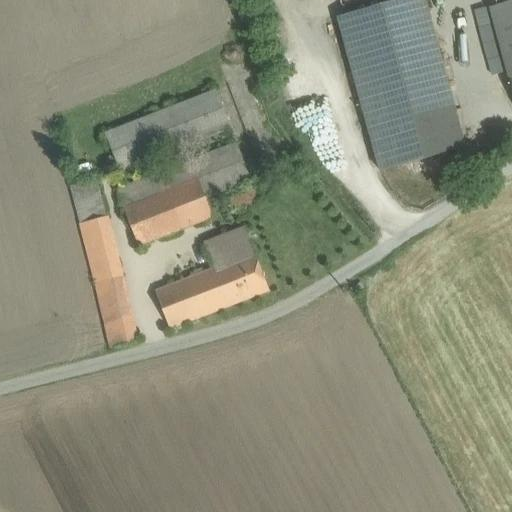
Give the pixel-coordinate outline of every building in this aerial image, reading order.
[(424,0),(401,0),(338,17),(381,172),(466,148),(424,0)] [(511,1),(490,8),(508,75),(509,75),(511,87),(511,1)] [(178,167),(117,191),(124,209),(199,180),(206,199),(251,181),(237,144),(192,161),(186,147),(231,129),(216,91),(105,134),(120,172),(172,152),(178,167)] [(97,179),(71,186),(81,225),(107,218),(97,179)] [(199,180),(124,209),(139,247),(214,218),(206,199),(199,180)] [(258,186),(227,201),(233,213),(264,198),(258,186)] [(107,218),(81,225),(96,283),(111,349),(137,342),(107,218)] [(245,228),(204,244),(214,269),(226,265),(255,253),(245,228)] [(255,253),(226,265),(241,303),(270,292),(255,253)] [(204,274),(202,269),(194,272),(196,276),(156,292),(171,330),(241,303),(226,265),(214,269),(204,274)]
